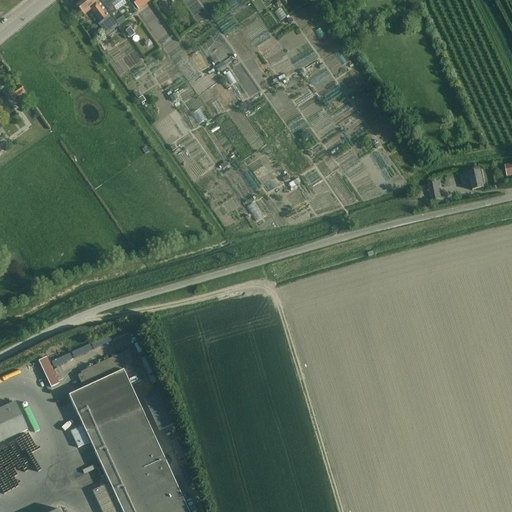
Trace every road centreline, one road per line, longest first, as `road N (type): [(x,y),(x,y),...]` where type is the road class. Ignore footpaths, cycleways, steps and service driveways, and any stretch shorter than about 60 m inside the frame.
road 1 (unclassified): [(0,357),(109,306),(370,229),(511,197)]
road 2 (track): [(74,320),(243,286),(268,289),(338,511)]
